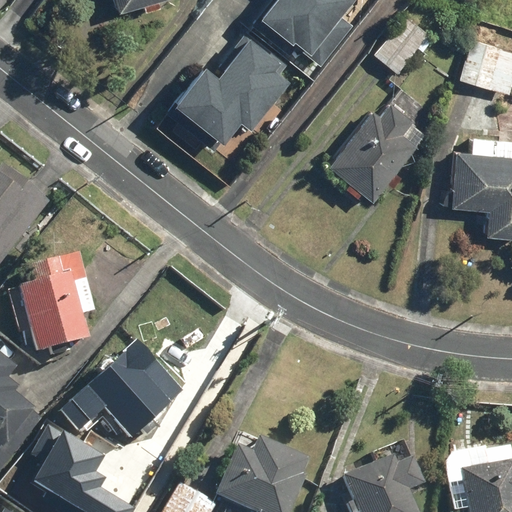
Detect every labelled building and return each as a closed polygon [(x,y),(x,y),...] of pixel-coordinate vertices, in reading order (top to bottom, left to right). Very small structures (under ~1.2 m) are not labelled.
[(109,0),(112,11),(156,0),(109,0)] [(354,0),(282,0),(264,22),(293,45),(295,43),(320,64),(351,27),(340,18),(354,0)] [(425,32),(402,14),(370,53),(393,71),(425,32)] [(511,64),(511,51),(466,38),(454,79),(504,93),(511,64)] [(179,106),(225,144),(243,122),(250,129),(290,81),(280,73),(284,68),(252,41),(219,81),(207,71),(179,106)] [(383,115),(375,109),(329,165),(373,201),(418,145),(404,134),(416,120),(393,102),(383,115)] [(471,156),(455,155),(450,209),(486,213),(484,239),(511,241),(511,143),(473,139),(471,156)] [(0,164),(0,262),(48,201),(0,164)] [(94,311),(79,252),(12,270),(34,352),(89,338),(82,314),(94,311)] [(180,392),(133,341),(54,412),(73,433),(80,427),(84,432),(100,418),(116,435),(119,432),(126,440),(180,392)] [(11,368),(0,358),(0,467),(39,418),(10,395),(16,388),(3,378),(11,368)] [(72,511),(126,511),(128,511),(93,491),(100,480),(89,474),(99,458),(45,426),(27,456),(37,463),(25,484),(72,511)] [(245,453),(230,446),(208,494),(247,511),(282,511),(299,476),(295,474),(302,460),(252,438),(245,453)] [(506,447),(480,451),(479,448),(447,453),(439,464),(446,509),(459,507),(460,511),(511,511),(511,468),(510,469),(506,447)] [(390,464),(387,456),(335,478),(349,511),(409,511),(401,492),(417,485),(406,458),(390,464)] [(204,511),(210,503),(174,481),(154,511),(204,511)]
